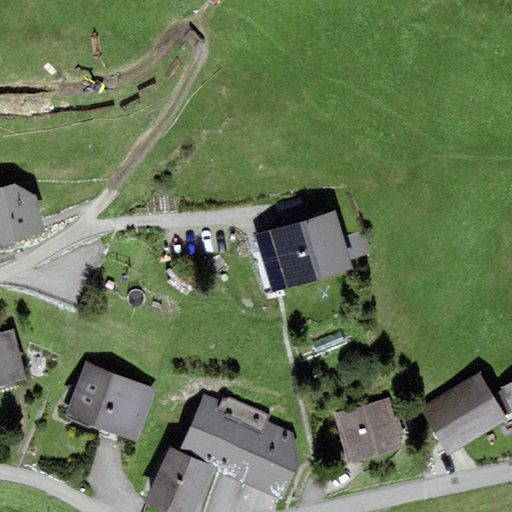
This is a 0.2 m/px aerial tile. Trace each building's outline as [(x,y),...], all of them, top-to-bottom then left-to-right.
[(0,247),(46,235),(36,193),(14,184),(0,186),(0,247)] [(273,292),(352,270),(349,259),(342,236),(335,211),(257,234),(273,292)] [(342,236),(349,259),(371,253),(364,230),(342,236)] [(0,385),(25,380),(14,331),(0,333),(0,385)] [(155,391),(85,362),(64,414),(134,443),(155,391)] [(419,409),(447,456),(506,422),(479,375),(419,409)] [(511,380),(498,388),(511,417),(511,380)] [(221,401),(204,395),(178,452),(213,467),(212,470),(281,500),(299,460),(293,434),(265,420),(269,416),(224,396),(221,401)] [(332,415),(346,462),(403,445),(389,398),(332,415)] [(178,452),(169,448),(145,502),(166,511),(196,511),(212,470),(213,467),(178,452)]
